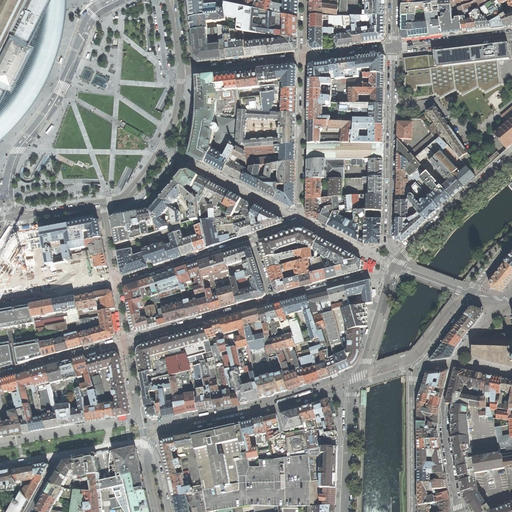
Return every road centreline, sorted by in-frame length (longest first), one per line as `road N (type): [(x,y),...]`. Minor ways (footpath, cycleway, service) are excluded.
road 1 (residential): [(272,300),(0,374)]
road 2 (residential): [(0,304),(116,283),(253,238)]
road 3 (secondary): [(19,217),(126,198),(176,117),(181,72)]
road 4 (residential): [(400,258),(388,238),(394,47)]
road 5 (residential): [(253,238),(294,223),(300,207),(302,57)]
road 6 (tertiary): [(511,157),(400,258)]
road 7 (residential): [(413,511),(415,368)]
road 8 (tertiary): [(354,385),(344,511)]
road 9 (residential): [(302,57),(181,72)]
road 10 (residential): [(389,280),(366,275),(272,300)]
